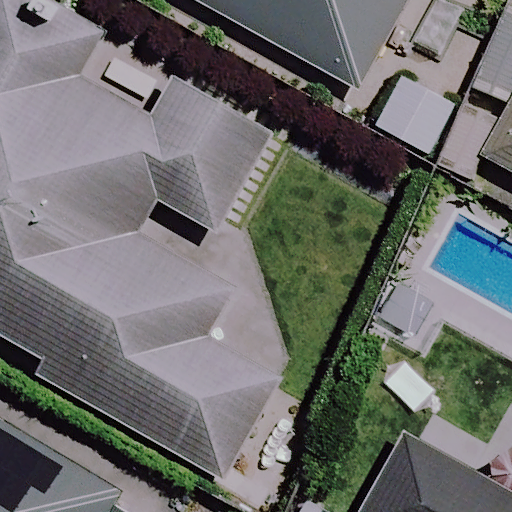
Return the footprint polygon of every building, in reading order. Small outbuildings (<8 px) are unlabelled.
[(103,40),(30,0),(0,0),(0,347),(227,475),(278,386),(207,346),(235,295),(135,240),(156,202),(220,237),(272,144),(170,87),(149,124),(78,84),(103,40)] [(181,0),(360,99),(414,0),(181,0)] [(511,131),(493,172),(511,180),(511,131)] [(0,511),(115,511),(120,504),(0,432),(0,511)] [(511,511),(511,502),(409,450),(377,511),(511,511)]
